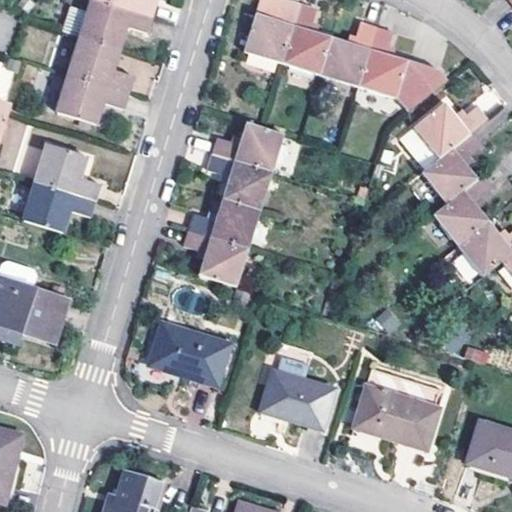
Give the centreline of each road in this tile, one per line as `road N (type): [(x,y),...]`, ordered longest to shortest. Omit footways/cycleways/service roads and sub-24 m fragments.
road 1 (residential): [(82,413),(211,0)]
road 2 (residential): [(82,413),(403,511)]
